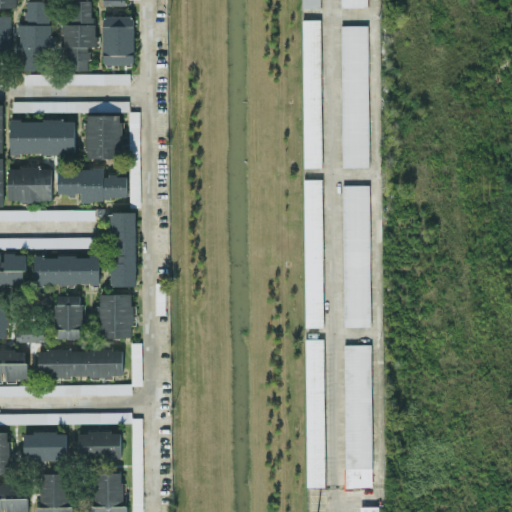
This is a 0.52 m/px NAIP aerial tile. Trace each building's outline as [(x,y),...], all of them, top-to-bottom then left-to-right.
[(50,0),(25,0),(25,25),(20,25),(20,69),(50,69),(50,0)] [(93,0),(78,0),(63,0),(65,69),(89,68),(89,46),(95,46),(93,0)] [(11,14),(0,13),(0,57),(12,57),(11,14)] [(103,64),(134,64),(133,15),(102,15),(103,64)] [(321,166),(303,166),(303,18),(321,18),(321,166)] [(368,164),(341,164),(341,24),(367,24),(368,164)] [(35,70),(24,70),(25,84),(45,84),(45,73),(35,73),(35,70)] [(129,82),(129,72),(66,73),(67,83),(129,82)] [(123,157),(122,111),(129,111),(128,100),(12,101),(13,111),(85,110),(86,157),(123,157)] [(129,201),(140,201),(139,111),(129,111),(129,201)] [(9,153),(75,153),(75,119),(9,119),(9,153)] [(51,166),(7,166),(7,201),(51,201),(51,166)] [(127,198),(127,174),(103,174),(103,167),(56,168),(57,194),(80,193),(81,199),(127,198)] [(323,325),(304,325),(304,179),(322,179),(323,325)] [(370,325),(343,326),(342,185),(369,184),(370,325)] [(0,219),(94,218),(94,208),(0,209),(0,219)] [(136,211),(111,211),(110,285),(136,285),(136,211)] [(0,236),(0,247),(94,246),(94,236),(0,236)] [(0,283),(25,283),(25,252),(2,253),(2,252),(0,252),(0,283)] [(99,254),(33,255),(33,284),(100,283),(99,254)] [(133,293),(98,293),(98,337),(133,336),(133,293)] [(83,337),(82,303),(80,303),(80,294),(55,295),(56,338),(83,337)] [(0,336),(8,336),(8,295),(0,295),(0,336)] [(16,325),(16,340),(49,341),(49,326),(16,325)] [(324,485),(307,485),(306,338),(323,338),(324,485)] [(142,342),(131,342),(131,384),(141,384),(142,342)] [(372,485),(345,485),(344,344),(371,343),(372,485)] [(36,375),(122,376),(123,349),(37,347),(36,375)] [(0,379),(26,380),(26,349),(0,348),(0,379)] [(131,382),(0,384),(0,395),(131,393),(131,382)] [(142,417),(132,417),(132,511),(143,511),(142,417)] [(10,431),(0,430),(0,472),(10,473),(10,431)] [(77,431),(78,464),(111,463),(111,457),(121,456),(121,430),(77,431)] [(66,431),(23,432),(23,460),(67,460),(66,431)] [(70,511),(69,472),(38,473),(39,511),(70,511)] [(92,511),(124,511),(125,482),(120,482),(120,472),(93,472),(92,511)] [(27,511),(27,484),(0,484),(0,511),(27,511)]
